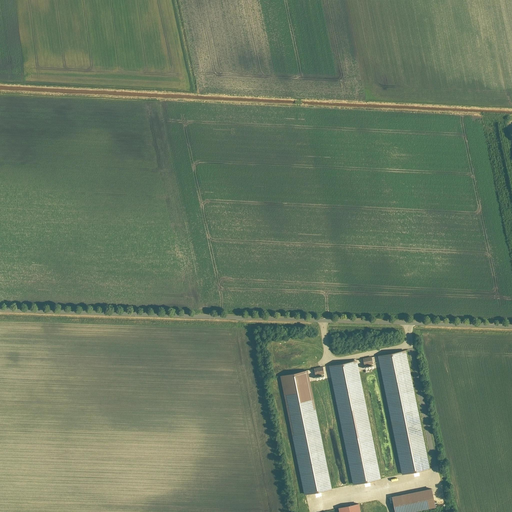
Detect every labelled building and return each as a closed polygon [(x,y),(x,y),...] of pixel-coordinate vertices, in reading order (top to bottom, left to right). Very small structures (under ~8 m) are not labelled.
[(407,350),(379,356),(403,476),(431,470),(407,350)] [(373,357),(364,359),(365,366),(374,364),(373,357)] [(330,366),(354,486),(381,480),(357,360),(330,366)] [(324,367),(315,369),(316,376),(325,374),(324,367)] [(281,376),(305,496),(334,490),(309,370),(281,376)] [(392,498),(395,511),(414,511),(437,507),(433,489),(392,498)]
